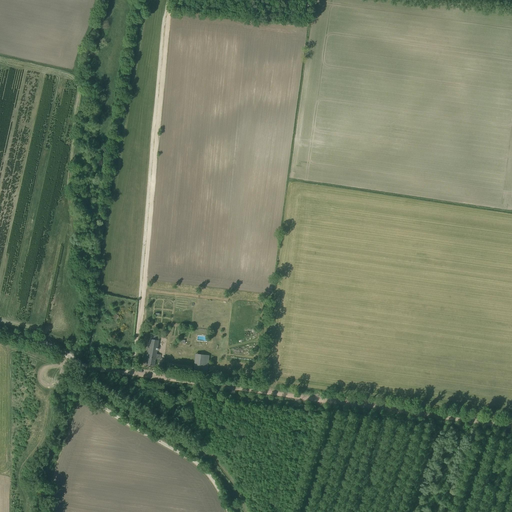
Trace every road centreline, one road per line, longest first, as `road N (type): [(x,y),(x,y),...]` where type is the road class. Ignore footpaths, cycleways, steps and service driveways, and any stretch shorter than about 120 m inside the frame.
road 1 (track): [(131,373),(511,429)]
road 2 (track): [(135,338),(173,0)]
road 3 (unclassified): [(80,364),(84,388),(124,422),(193,460),(228,511)]
road 4 (track): [(244,511),(227,473),(189,429),(193,382)]
